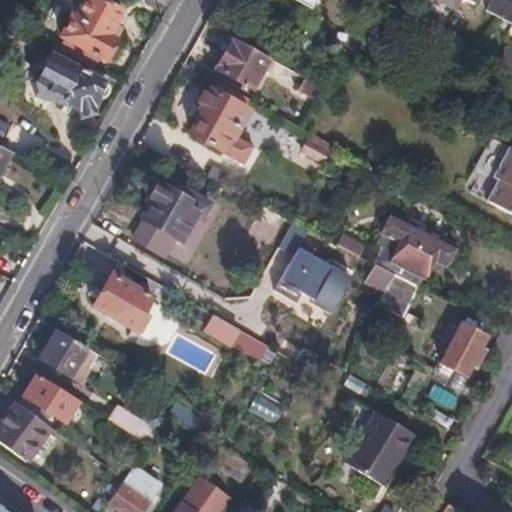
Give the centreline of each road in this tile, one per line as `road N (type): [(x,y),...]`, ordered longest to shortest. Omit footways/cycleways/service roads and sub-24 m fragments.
road 1 (residential): [(0,345),(195,0)]
road 2 (residential): [(442,489),(511,359)]
